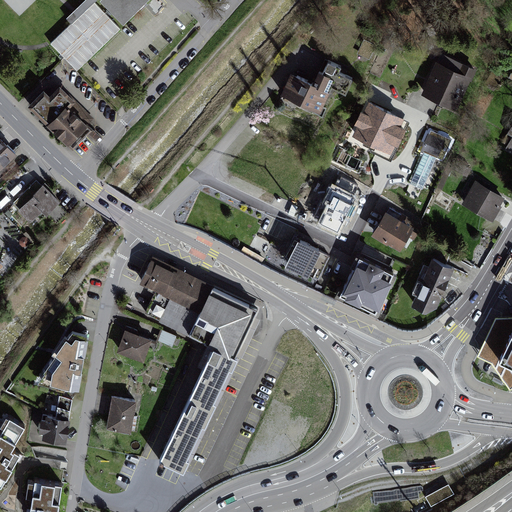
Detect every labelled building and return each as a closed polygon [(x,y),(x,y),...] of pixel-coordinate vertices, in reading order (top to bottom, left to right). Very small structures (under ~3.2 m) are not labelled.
[(142,0),(103,0),(124,20),(142,0)] [(120,31),(94,4),(81,17),(51,45),(77,72),(81,68),(120,31)] [(311,86),(293,78),(285,96),(323,114),(345,69),(324,59),(311,86)] [(471,77),(437,63),(425,93),(458,107),(471,77)] [(56,84),(31,108),(70,147),(94,122),(56,84)] [(411,126),(366,107),(355,132),(400,152),(411,126)] [(453,143),(430,134),(411,183),(434,192),(453,143)] [(0,168),(14,154),(0,141),(0,168)] [(314,222),(338,233),(359,188),(341,180),(336,190),(330,187),(314,222)] [(504,199),(474,184),(463,204),(493,220),(496,214),(504,199)] [(58,200),(44,187),(21,209),(35,223),(58,200)] [(413,227),(386,212),(373,236),(401,250),(413,227)] [(318,251),(298,242),(287,265),(308,274),(318,251)] [(207,283),(152,258),(140,283),(196,308),(207,283)] [(451,266),(433,258),(413,305),(427,312),(437,307),(451,266)] [(394,277),(360,260),(342,298),(376,314),(394,277)] [(258,307),(209,285),(188,332),(214,344),(161,460),(183,470),(258,307)] [(85,336),(69,331),(35,384),(76,393),(85,336)] [(148,341),(124,331),(115,353),(140,362),(148,341)] [(511,335),(499,363),(511,369),(511,335)] [(55,415),(46,413),(40,436),(64,442),(74,401),(60,397),(55,415)] [(134,401),(110,397),(106,428),(129,432),(134,401)] [(24,424),(8,415),(1,428),(4,430),(0,438),(0,485),(4,487),(22,453),(11,447),(24,424)] [(57,511),(62,486),(29,480),(26,499),(32,500),(29,511),(57,511)] [(453,493),(448,484),(427,496),(432,504),(453,493)]
